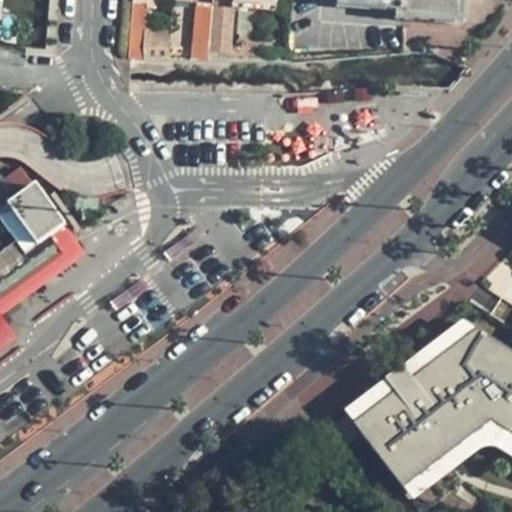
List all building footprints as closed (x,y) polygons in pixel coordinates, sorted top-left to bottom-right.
[(340,0),(340,3),(397,7),(397,16),(458,20),(459,0),(340,0)] [(137,5),(134,54),(149,55),(152,6),(137,5)] [(197,9),(194,39),(211,41),(213,10),(197,9)] [(211,41),(212,51),(216,51),(216,55),(234,57),(234,52),(247,53),(247,42),(211,41)] [(26,186),(30,171),(13,167),(8,181),(26,186)] [(0,308),(80,249),(37,190),(14,209),(0,190),(0,308)] [(511,356),(463,325),(343,418),(398,494),(489,428),(511,441),(511,356)]
